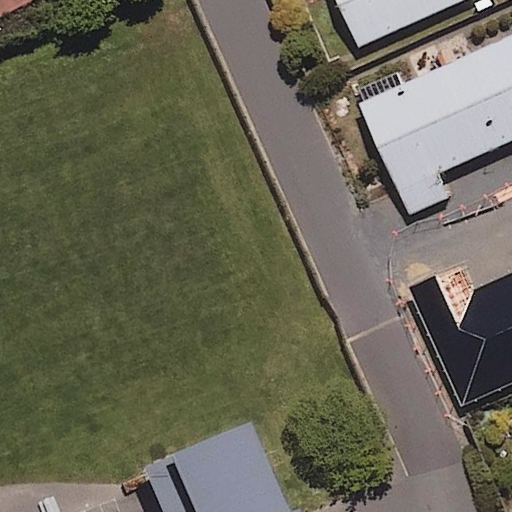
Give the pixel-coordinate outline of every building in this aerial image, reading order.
[(343,0),(363,45),(462,0),(343,0)] [(511,37),(391,94),(446,212),(490,191),(477,163),(511,146),(511,37)] [(482,290),(460,231),(405,252),(427,311),(482,290)] [(456,345),(428,358),(454,417),(482,404),(456,345)] [(289,511),(252,426),(172,460),(194,511),(289,511)]
